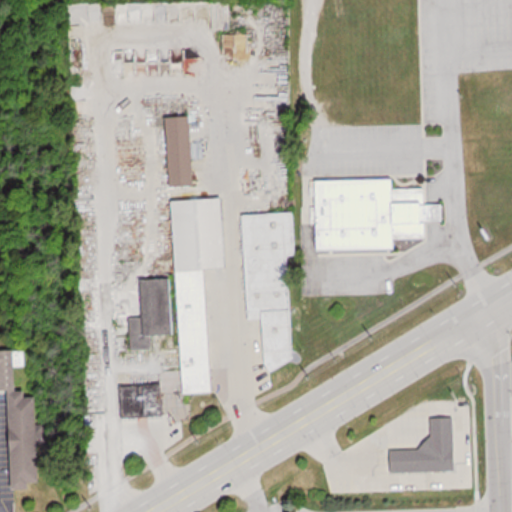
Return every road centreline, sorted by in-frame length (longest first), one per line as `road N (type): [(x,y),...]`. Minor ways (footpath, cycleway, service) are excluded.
road 1 (primary): [(148,511),(511,291)]
road 2 (residential): [(501,511),(483,309)]
